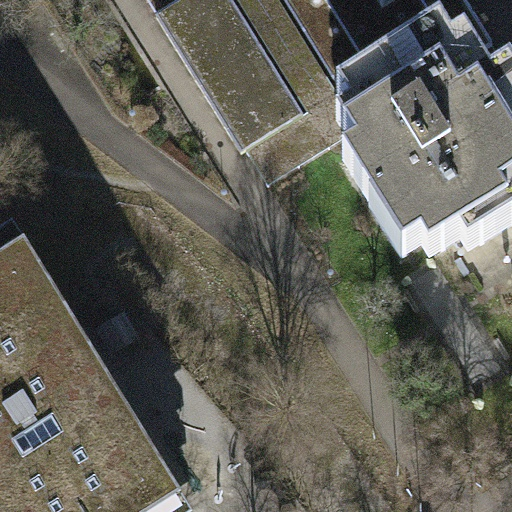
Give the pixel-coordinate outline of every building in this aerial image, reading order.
[(137,0),(147,16),(172,0),(137,0)] [(233,154),(238,151),(270,131),(290,163),(335,135),(349,127),(328,95),(299,113),(293,117),(220,0),(172,0),(147,16),(233,154)] [(328,95),(269,0),(229,0),(299,113),(328,95)] [(269,0),(328,95),(431,32),(450,63),(463,55),(481,85),(499,74),(453,0),(269,0)] [(511,74),(505,79),(501,73),(499,74),(481,85),(463,55),(450,63),(431,32),(328,95),(349,127),(335,135),(354,166),(342,174),(363,207),(361,207),(393,258),(425,239),(433,251),(464,232),(472,245),(507,223),(499,211),(511,202),(511,74)] [(258,183),(290,163),(270,131),(238,151),(258,183)] [(0,511),(167,511),(181,504),(25,250),(0,265),(0,511)]
